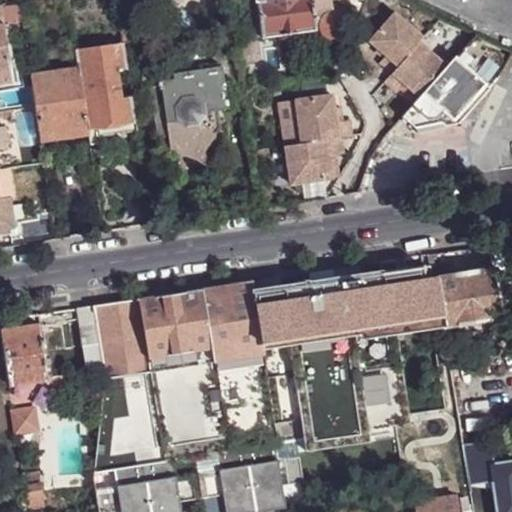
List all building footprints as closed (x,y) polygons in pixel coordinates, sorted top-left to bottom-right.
[(311,0),(256,0),(262,38),(316,29),(316,26),(311,0)] [(329,0),(311,0),(316,26),(320,25),(324,17),(332,12),(329,0)] [(9,61),(2,9),(0,9),(0,76),(8,75),(6,61),(9,61)] [(423,92),(448,64),(421,40),(425,35),(395,10),(370,38),(387,53),(382,60),(392,70),(385,78),(398,90),(402,86),(405,82),(413,89),(420,96),(423,92)] [(341,15),(332,12),(324,17),(320,25),(320,28),(322,35),(327,40),(334,42),(342,40),(347,35),(348,27),(346,20),(341,15)] [(132,19),(120,21),(123,42),(123,44),(135,42),(132,19)] [(511,48),(476,33),(463,48),(495,77),(511,52),(511,48)] [(79,70),(88,129),(134,121),(130,96),(121,97),(117,72),(127,70),(123,44),(123,42),(76,51),(79,70)] [(448,64),(423,92),(457,122),(496,77),(495,77),(463,48),(455,56),(448,64)] [(173,166),(206,161),(204,152),(216,135),(221,129),(218,112),(227,110),(221,68),(173,75),(173,80),(160,83),(160,86),(150,89),(157,138),(168,138),(173,166)] [(45,135),(88,129),(79,70),(32,76),(36,105),(40,136),(45,135)] [(410,93),(413,89),(405,82),(402,86),(410,93)] [(420,96),(402,116),(415,128),(417,127),(418,131),(457,122),(423,92),(420,96)] [(332,94),(295,99),(299,124),(282,127),(291,187),(334,181),(331,158),(338,158),(344,156),(342,139),(353,137),(351,120),(342,121),(336,122),(335,109),(332,94)] [(299,124),(295,99),(279,102),(282,127),(299,124)] [(88,134),(90,145),(113,141),(112,135),(136,131),(134,121),(88,129),(88,134)] [(45,141),(88,134),(88,129),(45,135),(45,141)] [(341,180),(338,158),(331,158),(334,181),(341,180)] [(207,167),(206,161),(173,166),(173,172),(207,167)] [(0,167),(0,227),(14,225),(9,196),(12,195),(7,166),(0,167)] [(347,342),(390,335),(390,333),(460,322),(487,318),(511,314),(511,279),(496,282),(491,243),(426,253),(431,285),(425,285),(422,265),(252,289),(251,280),(92,305),(102,365),(93,472),(113,469),(273,443),(304,439),(305,451),(321,448),(319,436),(361,429),(347,342)] [(83,345),(98,342),(92,305),(76,307),(79,320),(83,345)] [(76,307),(37,314),(38,324),(39,325),(79,320),(76,307)] [(489,331),(487,318),(460,322),(462,334),(489,331)] [(39,325),(38,324),(0,329),(8,385),(47,378),(39,325)] [(36,407),(12,411),(16,436),(40,433),(36,407)] [(273,443),(113,469),(116,486),(95,490),(98,511),(116,511),(121,511),(120,511),(178,511),(177,502),(222,495),(225,511),(282,503),(279,486),(301,482),(296,456),(276,459),(273,443)] [(490,443),(463,445),(469,486),(491,483),(495,511),(511,511),(511,460),(493,463),(490,443)] [(23,479),(27,509),(40,507),(42,506),(43,503),(39,476),(38,473),(34,472),(22,474),(23,479)] [(458,511),(456,496),(414,502),(415,511),(458,511)]
